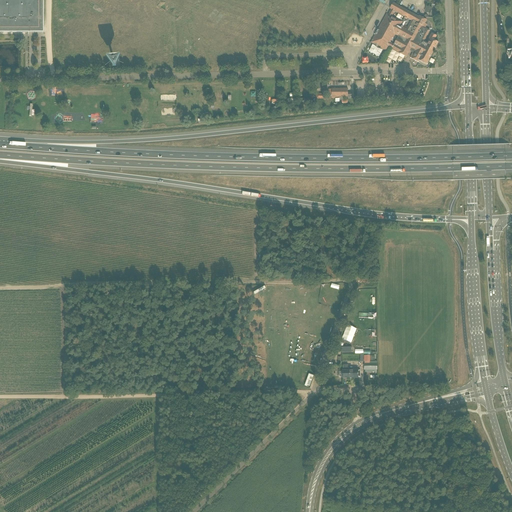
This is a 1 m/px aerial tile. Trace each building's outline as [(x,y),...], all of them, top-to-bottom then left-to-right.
[(42,27),(42,0),(0,0),(0,32),(28,32),(28,34),(28,27),(42,27)] [(376,34),(371,43),(377,46),(377,45),(381,47),(380,48),(386,51),(388,47),(389,47),(392,48),(391,49),(399,53),(406,57),(410,51),(413,53),(411,57),(412,57),(411,59),(419,63),(420,62),(426,65),(438,43),(434,41),(436,36),(432,34),(426,44),(425,43),(426,42),(424,41),(430,31),(425,28),(427,25),(425,24),(427,21),(419,16),(418,17),(393,3),(390,9),(391,10),(389,14),(387,14),(378,30),(379,31),(377,35),(376,34)] [(378,57),(382,50),(372,45),(369,51),(378,57)] [(285,83),(285,95),(293,94),(293,83),(285,83)] [(280,85),(270,85),(271,95),(280,94),(280,85)] [(348,98),(348,89),(332,89),(332,98),(348,98)] [(361,378),(361,371),(348,371),(348,365),(343,365),(343,371),(342,371),(343,378),(358,378),(361,378)]
